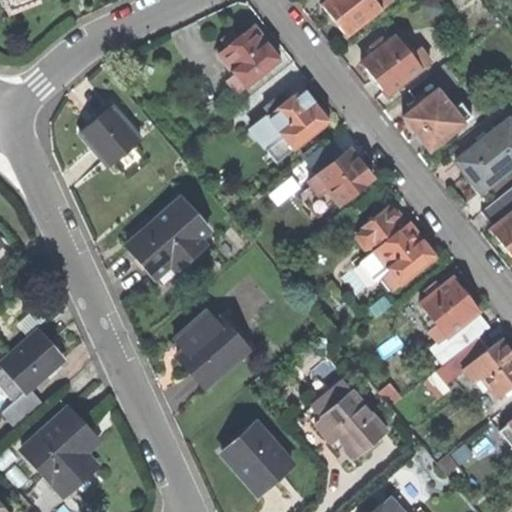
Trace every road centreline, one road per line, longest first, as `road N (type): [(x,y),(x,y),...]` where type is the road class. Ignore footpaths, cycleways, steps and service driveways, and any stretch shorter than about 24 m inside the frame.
road 1 (residential): [(5,113),(187,511)]
road 2 (residential): [(268,0),(511,305)]
road 3 (residential): [(5,113),(90,45),(185,0)]
